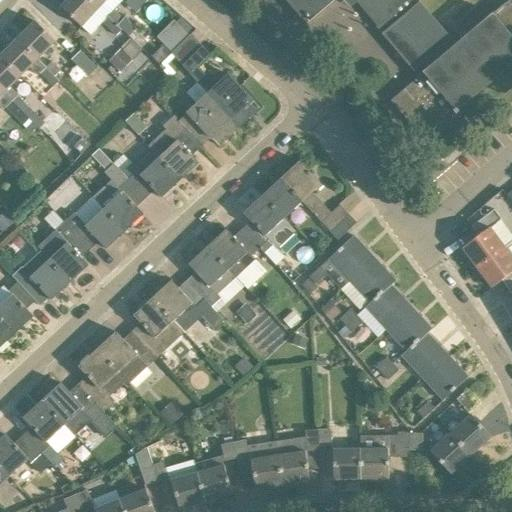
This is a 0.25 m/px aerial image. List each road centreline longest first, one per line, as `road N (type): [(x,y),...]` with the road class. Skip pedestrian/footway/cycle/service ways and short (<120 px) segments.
road 1 (residential): [(0,390),(304,106)]
road 2 (residential): [(511,386),(414,237)]
road 3 (residential): [(414,237),(304,106)]
road 4 (residential): [(304,106),(188,0)]
road 5 (residential): [(414,237),(511,154)]
